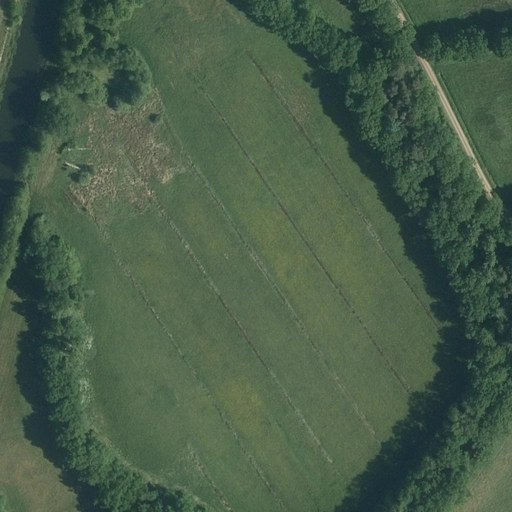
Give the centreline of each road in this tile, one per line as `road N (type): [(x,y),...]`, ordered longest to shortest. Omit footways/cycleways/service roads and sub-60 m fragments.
road 1 (track): [(390,0),(470,161),(511,220)]
road 2 (track): [(511,354),(479,416),(409,511)]
